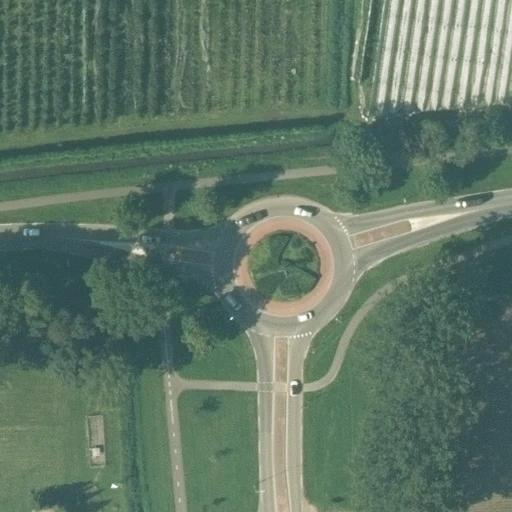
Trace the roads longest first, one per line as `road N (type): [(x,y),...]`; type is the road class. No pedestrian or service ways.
road 1 (tertiary): [(260,325),(269,511)]
road 2 (tertiary): [(295,511),(299,326)]
road 3 (tertiary): [(226,241),(71,239)]
road 4 (tertiary): [(71,239),(220,278)]
road 5 (tertiary): [(457,215),(405,213),(328,230)]
road 6 (tertiary): [(341,267),(457,215)]
road 7 (tertiary): [(328,230),(282,207),(249,216),(226,241)]
